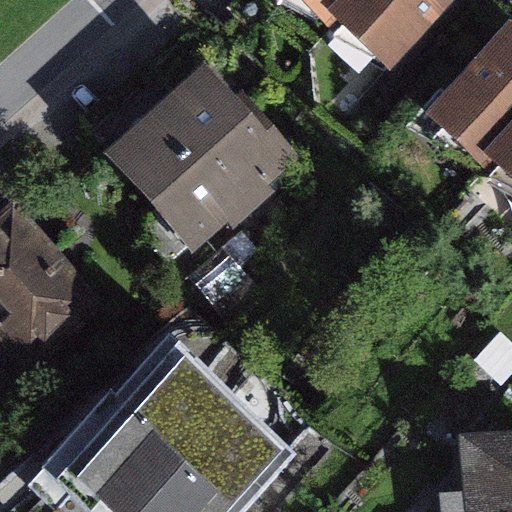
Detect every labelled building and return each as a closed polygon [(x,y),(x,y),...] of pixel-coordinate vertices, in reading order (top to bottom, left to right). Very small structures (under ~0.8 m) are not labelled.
[(297,0),(327,27),(335,18),(352,0),(297,0)] [(352,0),(335,18),(386,65),(447,0),(352,0)] [(483,169),(491,160),(511,137),(511,42),(435,125),(483,169)] [(298,164),(207,66),(111,156),(202,254),(298,164)] [(511,137),(491,160),(511,179),(511,137)] [(0,224),(0,316),(6,311),(22,330),(86,277),(73,261),(89,248),(42,190),(0,224)] [(177,357),(68,470),(111,511),(229,511),(282,458),(177,357)] [(511,511),(511,437),(455,442),(459,511),(511,511)]
